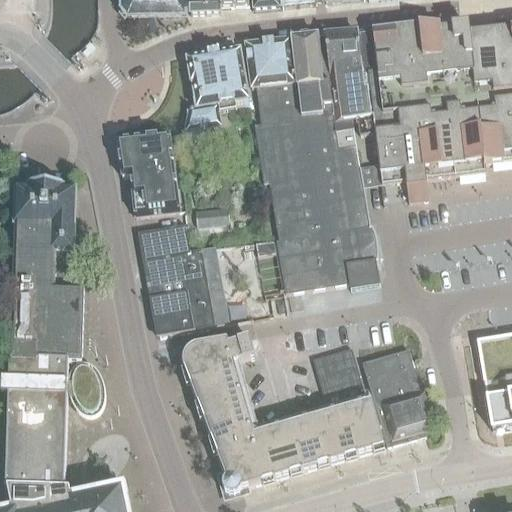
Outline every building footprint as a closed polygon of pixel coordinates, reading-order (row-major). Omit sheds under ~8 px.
[(185,0),(120,0),(121,13),(128,22),(186,22),(185,0)] [(220,18),(219,0),(189,0),(190,19),(220,18)] [(221,0),(222,13),(248,12),(247,0),(221,0)] [(251,0),(252,16),(281,13),(280,8),(279,8),(278,0),(251,0)] [(278,0),(279,8),(280,8),(281,13),(313,10),(313,7),(312,4),(312,0),(278,0)] [(373,35),(372,35),(376,74),(366,75),(368,93),(372,125),(378,168),(381,190),(405,187),(408,208),(428,205),(425,185),(485,177),(484,168),(511,165),(511,25),(503,25),(499,33),(460,38),(459,29),(438,32),(437,29),(418,29),(383,34),(383,39),(374,40),(373,35)] [(376,74),(372,35),(357,35),(324,39),(331,89),(327,89),(332,127),(334,127),(357,124),(359,140),(372,138),(371,126),(367,93),(368,93),(366,75),(376,74)] [(335,134),(334,127),(332,127),(327,89),(323,90),(316,38),(244,48),(249,92),(254,91),(259,129),(253,130),(263,189),(268,188),(283,295),(344,287),(345,293),(374,289),(359,170),(357,171),(352,132),(335,134)] [(183,138),(173,139),(174,148),(182,147),(182,145),(201,142),(200,132),(219,129),(217,116),(248,111),(239,53),(218,56),(218,55),(206,57),(206,59),(186,62),(190,89),(191,89),(195,112),(187,114),(187,118),(183,136),(183,138)] [(178,216),(169,140),(156,141),(156,140),(146,142),(117,146),(122,180),(130,179),(136,222),(178,216)] [(1,388),(0,417),(7,418),(4,497),(7,498),(63,499),(67,404),(75,404),(87,405),(87,404),(87,390),(67,389),(68,370),(81,370),(84,298),(84,296),(68,295),(70,258),(74,258),(76,218),(76,196),(65,195),(65,191),(29,189),(29,194),(17,193),(14,262),(11,350),(8,350),(7,375),(9,375),(8,388),(1,388)] [(228,212),(196,215),(198,232),(230,229),(228,212)] [(138,237),(137,237),(142,264),(157,342),(171,339),(186,337),(215,332),(207,288),(221,285),(217,260),(202,263),(201,254),(190,256),(185,229),(138,237)] [(277,258),(275,245),(256,248),(258,261),(277,258)] [(511,340),(478,346),(484,387),(486,399),(488,399),(507,396),(507,400),(488,403),(487,403),(492,435),(495,434),(510,432),(511,431),(511,340)] [(254,361),(249,343),(228,349),(227,345),(194,350),(192,352),(190,353),(188,355),(186,357),(185,360),(183,363),(183,366),(183,369),(183,371),(226,483),(223,487),(223,492),(225,497),(229,499),(234,500),(238,498),(241,493),(384,452),(371,406),(254,440),(233,367),(242,365),(243,364),(254,361)] [(362,391),(351,354),(313,364),(324,402),(362,391)] [(432,434),(408,355),(361,368),(385,447),(388,454),(428,443),(426,435),(432,434)] [(10,511),(123,511),(121,497),(64,509),(63,499),(7,498),(10,511)]
